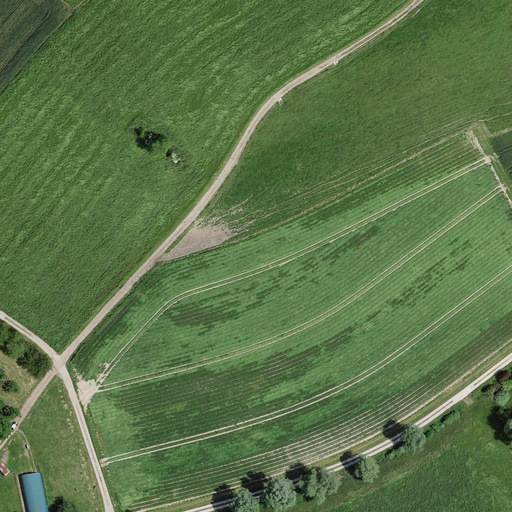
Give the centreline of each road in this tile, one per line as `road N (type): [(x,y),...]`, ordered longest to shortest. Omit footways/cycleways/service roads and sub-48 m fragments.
road 1 (track): [(60,361),(207,200),(276,97),(420,0)]
road 2 (track): [(511,356),(374,454),(194,511)]
road 3 (track): [(109,511),(60,361)]
